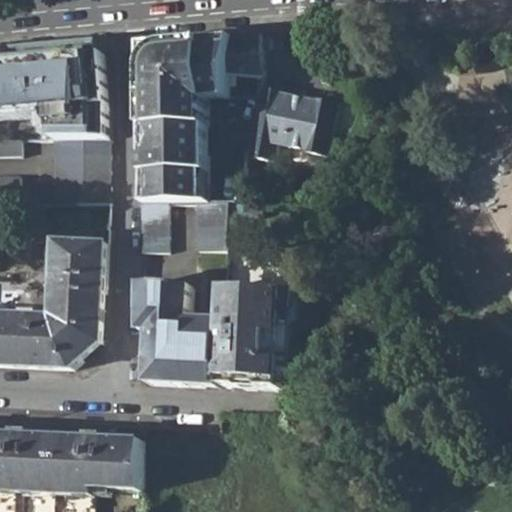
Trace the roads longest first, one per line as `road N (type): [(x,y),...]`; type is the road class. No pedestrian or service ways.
road 1 (residential): [(123,3),(129,66),(120,394)]
road 2 (residential): [(120,394),(306,404)]
road 3 (secondary): [(123,3),(0,14)]
road 4 (residential): [(0,389),(120,394)]
